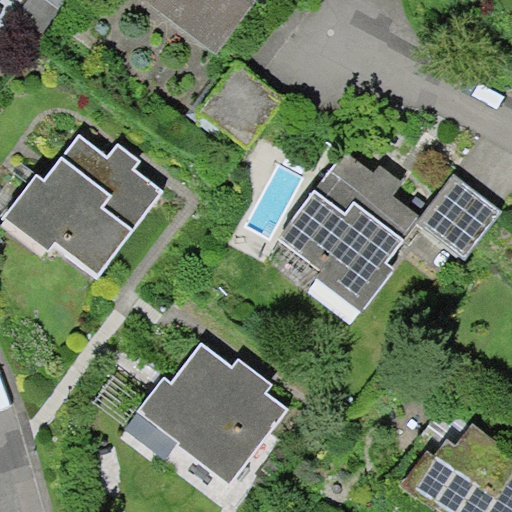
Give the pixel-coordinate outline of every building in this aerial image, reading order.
[(247,0),(145,0),(211,49),(247,0)] [(159,192),(73,126),(1,218),(87,285),(159,192)] [(419,218),(335,152),(266,240),(352,308),(412,232),(457,267),(495,219),(448,181),(419,218)] [(193,339),(131,412),(221,488),(283,415),(193,339)] [(511,511),(511,468),(448,424),(397,497),(417,511),(511,511)]
